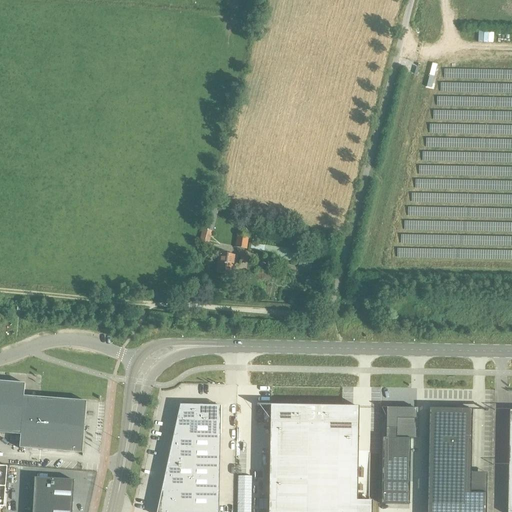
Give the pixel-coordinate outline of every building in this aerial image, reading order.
[(199,244),(209,246),(219,208),(209,206),(199,244)] [(247,250),(249,237),(237,235),(235,248),(247,250)] [(299,251),(250,244),(249,251),(263,254),(262,256),(278,258),(277,260),(297,263),(299,251)] [(219,254),(216,273),(233,275),(235,275),(236,267),(233,266),(235,256),(219,254)] [(301,257),(298,267),(310,270),(313,260),(301,257)] [(24,397),(25,385),(0,382),(0,434),(21,436),(24,397)] [(87,402),(24,397),(21,436),(19,449),(82,454),(87,402)] [(359,408),(271,406),(271,408),(270,422),(268,511),(372,511),(373,502),(358,502),(359,408)] [(180,407),(157,511),(218,511),(221,408),(180,407)] [(383,439),(381,505),(409,506),(411,440),(416,440),(417,409),(387,409),(386,439),(383,439)] [(486,511),(487,494),(471,494),(471,473),(472,410),(429,410),(427,511),(486,511)] [(72,511),(74,481),(35,479),(32,511),(72,511)]
